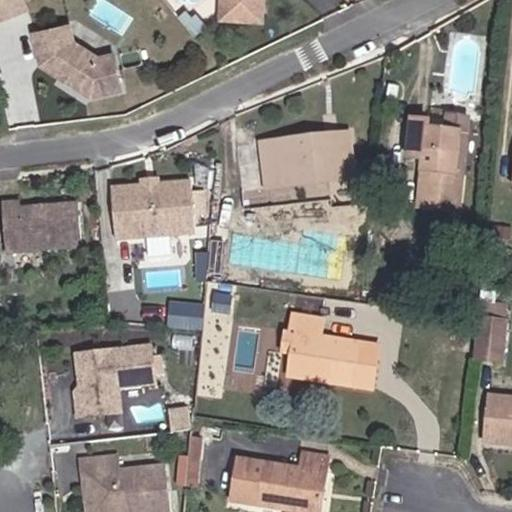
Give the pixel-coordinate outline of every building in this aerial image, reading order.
[(4,0),(0,0),(0,15),(9,12),(4,0)] [(209,0),(210,24),(250,26),(250,0),(209,0)] [(57,12),(23,20),(28,51),(76,82),(108,75),(101,43),(85,46),(61,31),(57,12)] [(335,177),(341,135),(317,132),(318,124),(257,115),(247,161),(335,177)] [(446,216),(453,176),(443,174),(449,138),(435,136),(417,133),(419,120),(403,117),(397,158),(413,160),(405,210),(446,216)] [(443,174),(453,176),(460,125),(438,121),(435,136),(449,138),(443,174)] [(511,138),(509,138),(503,179),(511,179),(511,138)] [(111,174),(126,172),(125,164),(110,166),(111,174)] [(80,178),(86,225),(117,222),(119,241),(141,239),(139,219),(164,216),(158,168),(126,172),(111,174),(80,178)] [(0,242),(51,236),(45,193),(0,198),(0,242)] [(383,274),(359,270),(355,291),(380,295),(383,274)] [(165,286),(148,285),(146,303),(164,304),(165,286)] [(204,326),(204,301),(175,301),(175,325),(204,326)] [(473,325),(498,329),(500,312),(475,307),(473,325)] [(498,329),(473,325),(467,362),(492,366),(498,329)] [(301,347),(303,334),(276,329),(268,384),(350,400),(358,358),(301,347)] [(63,380),(57,381),(59,407),(95,402),(91,374),(128,369),(124,335),(52,343),(54,362),(60,361),(63,380)] [(147,399),(150,420),(167,417),(164,397),(147,399)] [(511,414),(478,409),(470,454),(511,460),(511,414)] [(187,436),(184,483),(203,484),(206,438),(187,436)] [(56,449),(59,467),(66,466),(70,490),(84,504),(110,500),(112,506),(148,501),(142,452),(96,460),(94,445),(56,449)] [(288,479),(229,470),(224,508),(249,511),(311,511),(319,471),(291,466),(288,479)]
